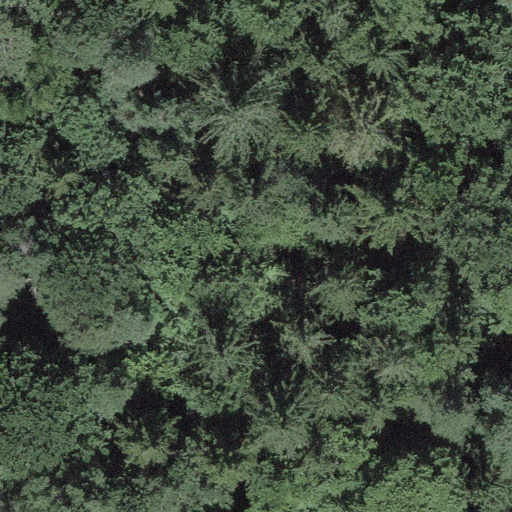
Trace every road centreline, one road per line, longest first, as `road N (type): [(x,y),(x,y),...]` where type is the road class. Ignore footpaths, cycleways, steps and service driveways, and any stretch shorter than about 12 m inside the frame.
road 1 (track): [(248,490),(189,230),(177,0)]
road 2 (unclassified): [(295,511),(248,490),(0,417)]
